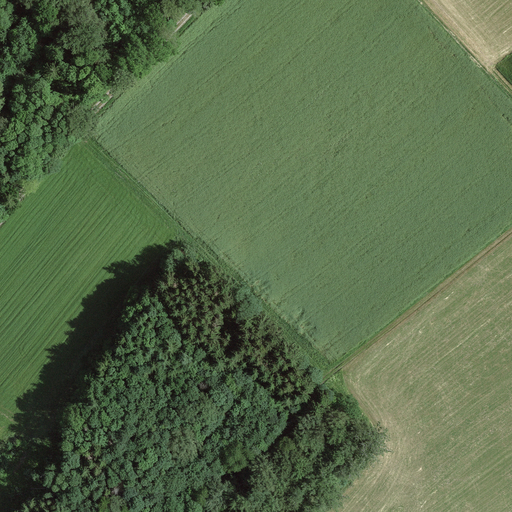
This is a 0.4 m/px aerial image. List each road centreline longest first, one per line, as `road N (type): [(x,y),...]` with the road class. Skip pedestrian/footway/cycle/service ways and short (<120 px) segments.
road 1 (track): [(0,217),(198,0)]
road 2 (track): [(319,380),(205,511)]
